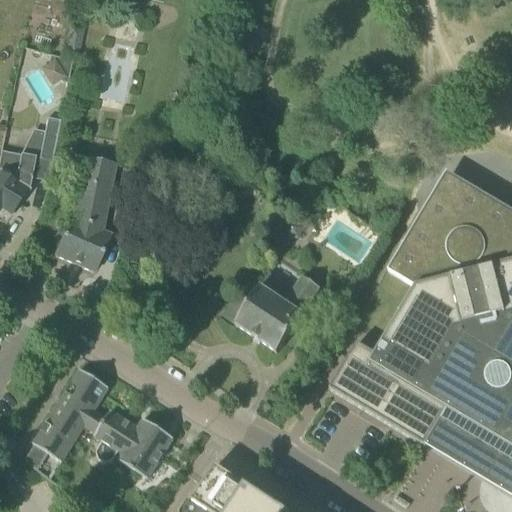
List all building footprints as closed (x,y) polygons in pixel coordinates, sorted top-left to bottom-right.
[(127,0),(127,4),(120,11),(124,21),(133,23),(140,15),(137,6),(138,0),(127,0)] [(84,32),(69,29),(63,58),(78,61),(84,32)] [(39,71),(51,89),(60,83),(61,84),(67,86),(72,64),(50,57),(48,66),(39,71)] [(51,165),(55,145),(59,123),(46,121),(38,163),(51,165)] [(34,160),(1,153),(0,156),(0,212),(10,219),(28,190),(34,160)] [(116,167),(82,161),(70,223),(54,258),(93,275),(109,238),(103,234),(116,167)] [(330,392),(425,449),(447,412),(511,451),(511,226),(450,190),(397,279),(415,290),(376,357),(357,345),(330,392)] [(130,200),(129,225),(145,225),(146,201),(130,200)] [(299,241),(304,231),(298,221),(286,221),(281,231),(287,241),(299,241)] [(284,305),(280,302),(288,289),(269,276),(248,308),(236,301),(224,319),(235,327),(235,328),(277,356),(303,317),(302,317),(319,290),(301,279),(284,305)] [(82,374),(80,373),(33,447),(62,465),(84,430),(95,413),(108,391),(91,380),(92,377),(83,372),(82,374)] [(106,421),(95,413),(84,430),(96,437),(94,440),(101,445),(97,451),(96,455),(96,460),(100,465),(105,466),(109,466),(113,462),(118,455),(120,457),(117,463),(148,483),(173,442),(143,422),(138,431),(111,414),(106,421)] [(215,468),(204,485),(193,503),(187,499),(179,511),(293,511),(290,509),(287,511),(268,511),(266,510),(269,504),(215,468)]
